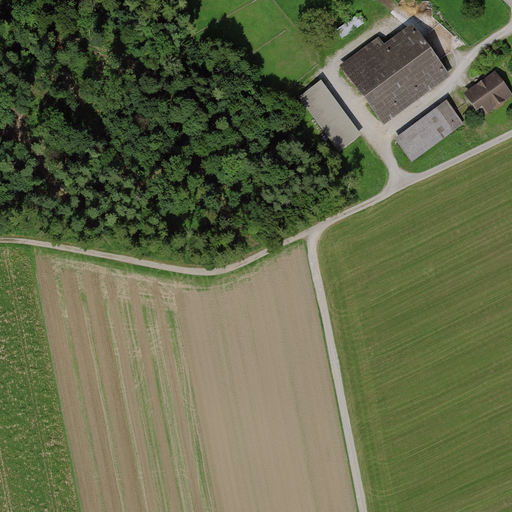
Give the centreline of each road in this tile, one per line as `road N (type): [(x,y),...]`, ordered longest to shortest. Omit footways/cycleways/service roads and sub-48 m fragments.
road 1 (track): [(405,185),(312,236),(210,276),(0,242)]
road 2 (track): [(312,236),(364,511)]
